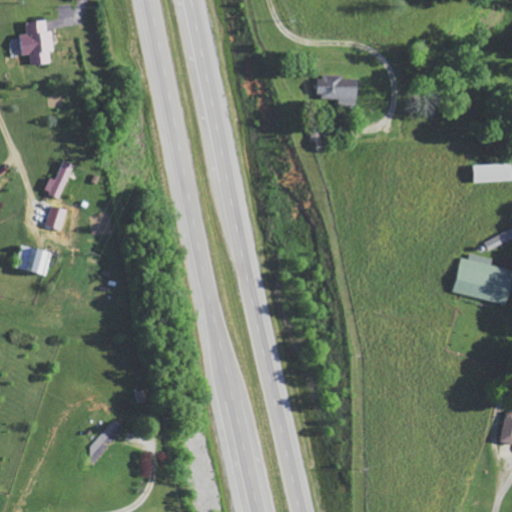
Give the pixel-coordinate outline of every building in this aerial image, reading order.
[(28,23),(30,36),(12,38),(13,54),(31,52),(33,66),(54,63),(52,53),(57,52),(54,31),(50,31),(49,20),(28,23)] [(323,75),(321,103),(359,106),(361,78),(323,75)] [(57,179),(51,178),(47,193),(64,197),(74,164),(62,160),(57,179)] [(511,164),(477,165),(477,183),(511,182),(511,164)] [(49,226),(63,230),(69,210),(55,206),(49,226)] [(55,253),(24,245),(18,267),(49,275),(55,253)] [(494,259),(471,254),(470,259),(463,258),(456,293),(509,304),(511,290),(511,269),(492,265),(494,259)] [(511,411),(509,411),(502,441),(511,443),(511,411)]
